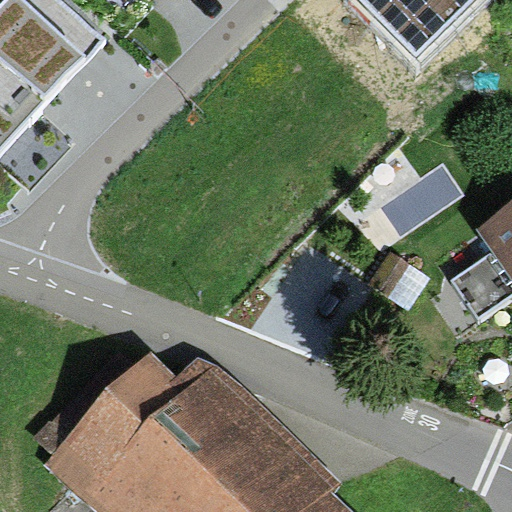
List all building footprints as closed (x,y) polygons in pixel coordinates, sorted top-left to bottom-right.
[(470,0),(364,0),(417,53),(470,0)] [(16,3),(0,19),(0,142),(77,59),(16,3)] [(511,215),(480,236),(494,258),(457,283),(484,324),(511,305),(511,215)] [(408,262),(390,251),(369,286),(387,297),(408,262)] [(32,436),(53,456),(45,465),(91,511),(344,511),(327,495),(336,486),(235,385),(195,361),(173,380),(148,355),(133,371),(115,353),(32,436)]
